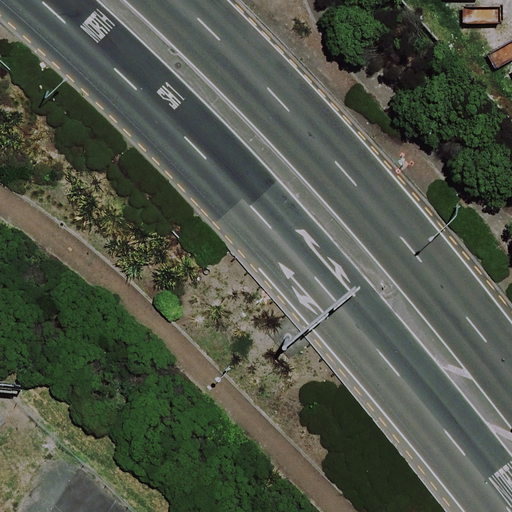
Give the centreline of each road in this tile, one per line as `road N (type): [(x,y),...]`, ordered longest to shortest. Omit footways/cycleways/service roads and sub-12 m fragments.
road 1 (trunk): [(430,342),(201,153),(36,0)]
road 2 (trunk): [(175,0),(287,107),(359,211),(430,342)]
road 3 (trunk): [(511,446),(430,342)]
